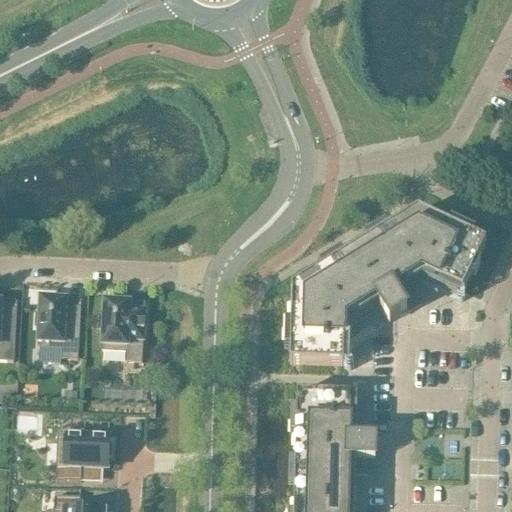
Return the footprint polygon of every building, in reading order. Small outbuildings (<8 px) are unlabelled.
[(476,263),(485,245),(472,239),(475,234),(457,225),(450,222),(448,228),(417,213),(291,291),(290,325),(284,325),(283,352),(289,352),(289,366),(343,367),(344,321),(375,302),(389,325),(411,311),(407,305),(415,300),(409,290),(409,289),(406,284),(420,275),(462,294),(471,276),(474,277),(480,265),(476,263)] [(58,301),(59,299),(57,299),(57,301),(40,300),(39,316),(35,315),(34,329),(38,329),(37,351),(61,352),(60,361),(77,362),(81,303),(79,303),(79,309),(65,309),(65,302),(58,301)] [(122,304),(123,302),(121,302),(121,304),(104,303),(103,318),(99,318),(98,331),(102,332),(101,353),(125,355),(124,364),(141,365),(145,306),(143,305),(143,312),(129,311),(129,305),(122,304)] [(0,303),(0,363),(13,364),(16,304),(15,304),(15,311),(1,310),(1,303),(0,303)] [(71,374),(70,387),(77,387),(78,374),(71,374)] [(349,441),(350,396),(296,394),(296,408),(290,408),(289,435),(295,435),(292,511),(346,511),(348,477),(354,477),(367,477),(367,467),(374,467),(375,442),(349,441)] [(56,439),(54,483),(80,484),(81,471),(106,472),(107,459),(110,459),(111,446),(107,445),(107,441),(56,439)] [(54,499),(52,511),(78,511),(79,500),(54,499)]
